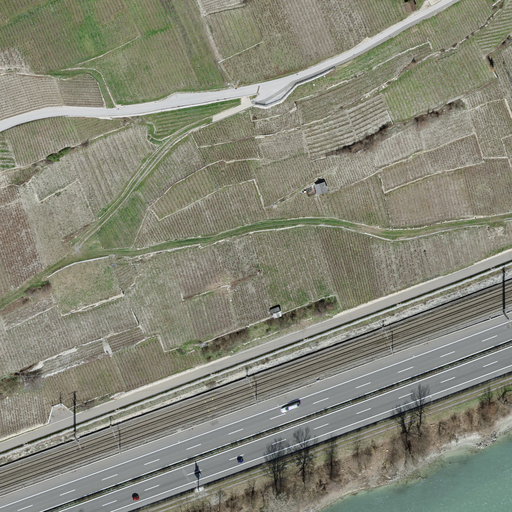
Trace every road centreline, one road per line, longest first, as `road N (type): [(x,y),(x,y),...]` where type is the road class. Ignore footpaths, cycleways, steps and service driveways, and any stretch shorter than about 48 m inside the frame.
road 1 (unclassified): [(0,447),(511,255)]
road 2 (primary): [(511,173),(0,363)]
road 3 (motorway): [(511,329),(12,511)]
road 4 (unclassified): [(0,128),(276,88),(332,67),(449,0)]
road 5 (motorway): [(85,511),(511,356)]
road 6 (track): [(152,511),(511,380)]
